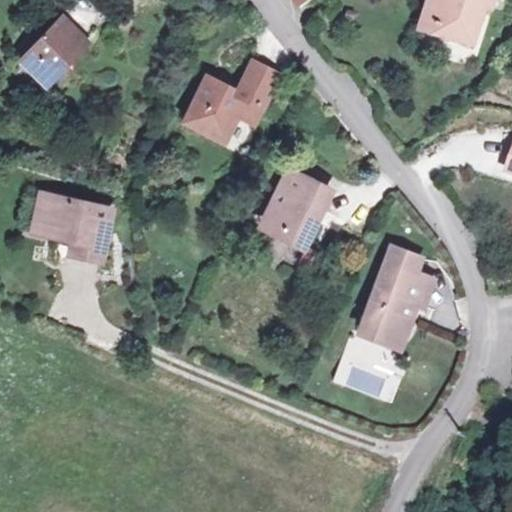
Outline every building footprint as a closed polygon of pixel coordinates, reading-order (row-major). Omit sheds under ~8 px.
[(313,0),(281,0),(293,15),(313,0)] [(485,0),(419,0),(404,42),(462,64),(485,0)] [(81,32),(93,22),(80,7),(68,17),(81,32)] [(85,45),(57,17),(10,63),(38,91),(85,45)] [(278,73),(238,56),(223,89),(198,78),(176,128),(214,145),(226,119),(252,131),(278,73)] [(328,195),(280,169),(242,240),(290,266),(328,195)] [(113,208),(29,188),(16,242),(61,253),(58,265),(97,274),(113,208)] [(401,276),(368,262),(328,356),(379,377),(411,301),(393,294),(401,276)]
